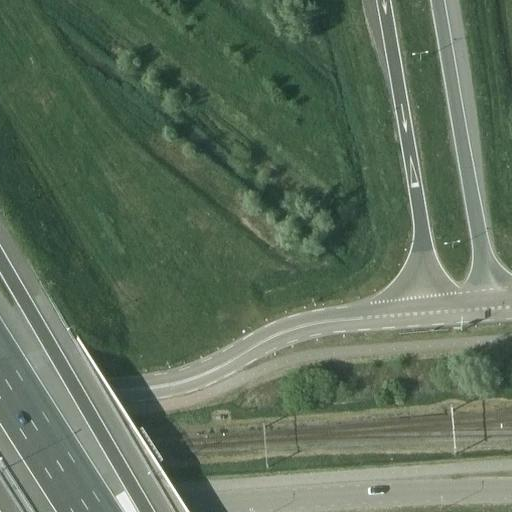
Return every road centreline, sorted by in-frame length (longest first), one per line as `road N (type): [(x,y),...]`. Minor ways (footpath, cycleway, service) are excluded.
road 1 (tertiary): [(0,401),(169,386),(295,328),(432,314)]
road 2 (unclassified): [(113,511),(511,492)]
road 3 (motorway): [(381,0),(432,314)]
road 4 (motorway): [(491,309),(438,0)]
road 5 (motorway): [(145,511),(0,258)]
road 6 (motorway): [(88,511),(0,371)]
